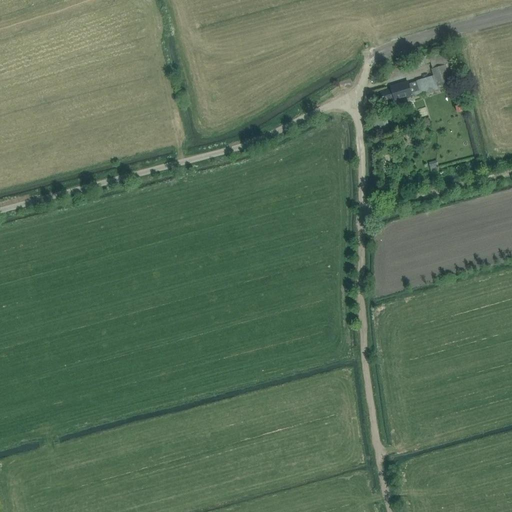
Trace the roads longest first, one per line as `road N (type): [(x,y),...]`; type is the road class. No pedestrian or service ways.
road 1 (track): [(511,170),(361,210),(365,370),(389,511)]
road 2 (unclassified): [(0,209),(274,132),(358,90),(368,56)]
